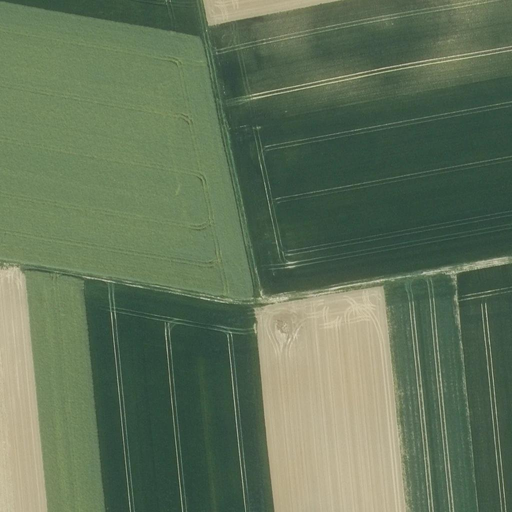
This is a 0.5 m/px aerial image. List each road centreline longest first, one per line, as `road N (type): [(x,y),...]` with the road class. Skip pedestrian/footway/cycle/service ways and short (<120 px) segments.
road 1 (track): [(511,259),(242,303),(0,259)]
road 2 (track): [(257,302),(197,0)]
